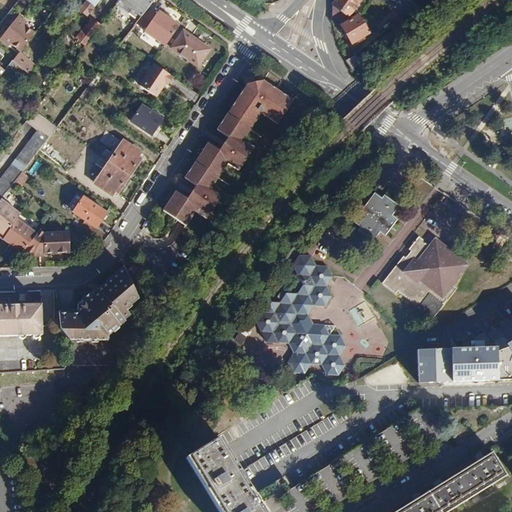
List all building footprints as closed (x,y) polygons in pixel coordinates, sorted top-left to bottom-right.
[(85,0),(78,10),(85,16),(97,0),(85,0)] [(153,0),(117,0),(114,3),(128,14),(131,9),(140,17),(146,9),(153,0)] [(360,0),(335,0),(332,6),(332,16),(340,23),(347,19),(360,0)] [(417,7),(407,0),(383,0),(405,16),(417,7)] [(178,25),(157,11),(154,15),(146,9),(140,17),(136,22),(144,28),(142,30),(163,45),(178,25)] [(32,31),(23,24),(25,21),(16,14),(0,33),(0,37),(7,44),(9,42),(18,49),(32,31)] [(357,16),(340,27),(350,44),(368,34),(357,16)] [(92,19),(76,39),(83,44),(99,24),(92,19)] [(201,46),(181,33),(170,49),(190,63),(201,46)] [(32,72),(37,61),(19,52),(13,63),(32,72)] [(355,55),(347,61),(353,69),(361,64),(355,55)] [(172,78),(154,65),(140,86),(156,97),(165,83),(167,85),(172,78)] [(189,194),(186,198),(176,191),(163,210),(181,222),(186,225),(195,211),(206,218),(221,195),(211,188),(228,162),(239,169),(254,147),(243,140),(261,112),(277,122),(292,99),(261,79),(249,81),(217,129),(227,135),(218,149),(208,142),(185,178),(195,185),(192,189),(190,191),(189,194)] [(164,120),(143,105),(132,120),(153,135),(164,120)] [(31,110),(23,121),(34,130),(45,138),(50,131),(39,123),(42,119),(31,110)] [(64,113),(56,124),(61,128),(69,117),(64,113)] [(45,138),(39,146),(68,168),(81,151),(57,132),(61,128),(56,124),(50,131),(45,138)] [(34,130),(14,160),(24,168),(39,146),(45,138),(34,130)] [(117,137),(103,157),(122,170),(133,154),(127,150),(130,145),(117,137)] [(122,170),(103,157),(89,179),(102,187),(104,182),(110,186),(122,170)] [(22,171),(24,168),(14,160),(0,178),(0,200),(1,199),(14,183),(22,171)] [(28,175),(22,171),(14,183),(20,187),(28,175)] [(399,207),(385,197),(382,201),(376,196),(356,224),(363,229),(359,233),(374,244),(381,234),(386,238),(398,222),(392,217),(399,207)] [(106,214),(84,198),(73,213),(96,229),(106,214)] [(21,214),(1,199),(0,200),(0,237),(4,240),(16,221),(21,214)] [(22,220),(36,228),(38,224),(24,216),(22,220)] [(16,221),(4,240),(24,254),(26,251),(37,234),(16,221)] [(70,233),(45,233),(40,230),(37,234),(26,251),(33,256),(42,256),(42,253),(70,253),(70,233)] [(405,303),(406,301),(428,319),(440,305),(439,303),(442,299),(444,301),(454,289),(448,283),(463,265),(433,240),(428,244),(418,237),(407,249),(409,251),(403,257),(402,256),(380,282),(405,303)] [(314,256),(299,255),(293,265),(304,287),(298,297),(287,296),(282,293),(278,298),(284,301),(280,306),(267,305),(255,322),(266,345),(291,347),(296,356),(291,364),(296,375),(303,376),(310,366),(323,367),(329,378),(338,378),(344,370),(340,360),(346,351),(341,339),(329,338),(324,327),(313,327),(309,318),(316,308),(327,308),(334,298),(330,288),(336,278),(331,267),(320,266),(314,256)] [(138,298),(124,267),(77,308),(78,312),(72,312),(65,312),(59,312),(60,328),(69,340),(73,365),(112,365),(108,340),(108,335),(125,321),(125,318),(130,314),(126,308),(138,298)] [(0,336),(42,336),(42,330),(42,328),(41,305),(0,306),(0,336)] [(243,326),(237,340),(246,344),(251,330),(243,326)] [(511,338),(495,349),(417,365),(424,397),(511,380),(511,378),(511,338)] [(0,412),(30,411),(28,385),(0,386),(0,412)] [(404,422),(347,453),(360,478),(381,467),(373,453),(381,448),(388,460),(416,445),(404,422)] [(252,511),(208,439),(176,459),(207,511),(252,511)] [(396,511),(447,511),(508,475),(495,453),(396,511)] [(316,473),(330,498),(351,486),(337,461),(316,473)]
